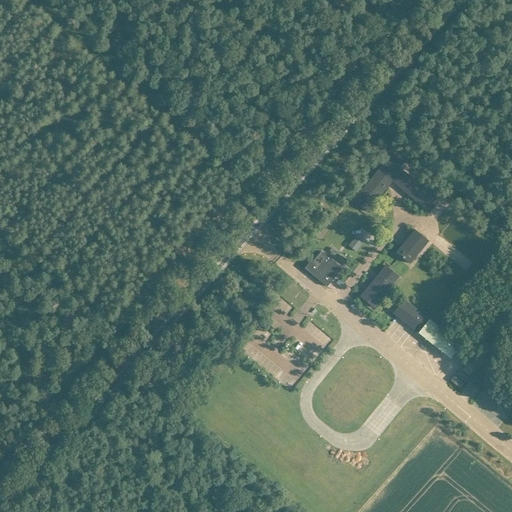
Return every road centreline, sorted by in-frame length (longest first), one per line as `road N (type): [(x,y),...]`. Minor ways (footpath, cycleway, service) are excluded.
road 1 (unclassified): [(6,504),(458,0)]
road 2 (unknown): [(412,0),(0,456)]
